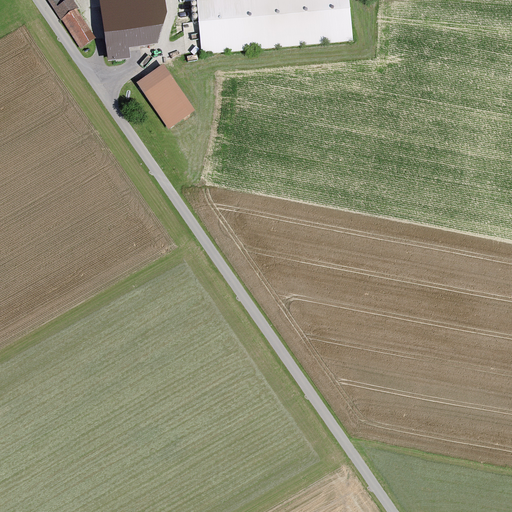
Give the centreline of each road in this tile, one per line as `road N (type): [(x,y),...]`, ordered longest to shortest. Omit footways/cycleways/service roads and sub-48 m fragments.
road 1 (unclassified): [(393,511),(38,0)]
road 2 (track): [(182,0),(152,64),(97,85)]
